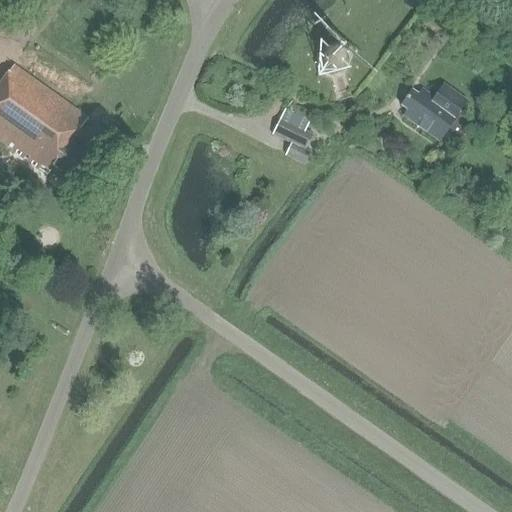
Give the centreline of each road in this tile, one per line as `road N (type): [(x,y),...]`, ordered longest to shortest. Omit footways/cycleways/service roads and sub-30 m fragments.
road 1 (unclassified): [(482,511),(117,255)]
road 2 (unclassified): [(13,511),(117,255)]
road 3 (unclassified): [(117,255),(223,4)]
